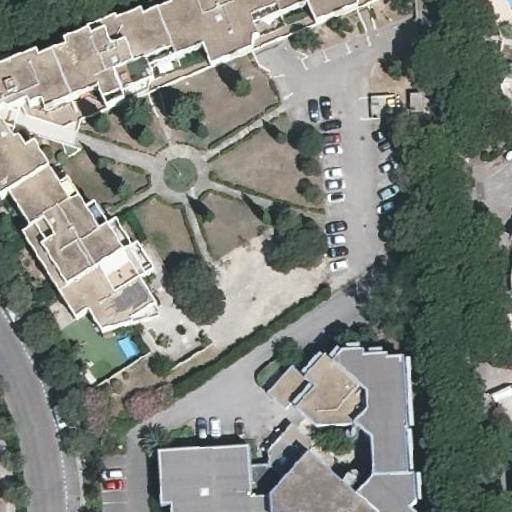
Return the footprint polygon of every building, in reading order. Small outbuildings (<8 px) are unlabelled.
[(146,276),(130,250),(125,253),(109,227),(103,231),(90,210),(66,172),(56,178),(51,169),(36,142),(13,136),(11,132),(5,122),(2,120),(4,114),(5,108),(12,108),(29,101),(32,106),(45,101),(69,91),(97,80),(101,89),(109,108),(129,100),(125,91),(151,80),(156,78),(153,69),(148,59),(176,48),(202,37),(206,46),(214,67),(234,58),(231,49),(258,39),(261,37),(258,27),(254,17),(281,6),(297,0),(309,0),(312,6),(320,25),(340,17),(336,7),(353,0),(166,0),(64,41),(67,47),(41,57),(38,51),(0,66),(0,67),(3,72),(0,73),(0,193),(3,199),(15,191),(36,225),(23,232),(38,257),(51,249),(73,285),(88,310),(104,332),(136,324),(133,319),(155,307),(158,304),(142,279),(146,276)] [(309,0),(297,0),(281,6),(286,16),(312,6),(309,0)] [(361,9),(362,0),(353,0),(336,7),(340,17),(361,9)] [(254,17),(258,27),(286,16),(281,6),(254,17)] [(202,37),(176,48),(180,58),(206,46),(202,37)] [(257,49),(258,39),(231,49),(234,58),(255,50),(257,49)] [(64,41),(38,51),(41,57),(67,47),(64,41)] [(148,59),(153,69),(180,58),(176,48),(148,59)] [(97,80),(69,91),(73,100),(101,89),(97,80)] [(150,92),(151,80),(125,91),(129,100),(150,92)] [(69,91),(45,101),(49,110),(73,100),(69,91)] [(422,92),(411,92),(411,110),(423,109),(422,92)] [(61,163),(51,169),(56,178),(66,172),(61,163)] [(98,204),(90,210),(103,231),(109,227),(112,225),(106,218),(102,211),(98,204)] [(130,250),(134,248),(118,222),(112,225),(109,227),(125,253),(130,250)] [(140,244),(134,248),(130,250),(146,276),(157,270),(140,244)] [(60,293),(73,285),(51,249),(38,257),(60,293)] [(76,318),(88,310),(73,285),(60,293),(76,318)] [(161,317),(155,307),(133,319),(136,324),(161,317)] [(390,351),(367,352),(367,346),(344,347),(335,357),(326,350),(306,373),(293,361),(268,389),(287,406),(293,399),(314,418),(319,423),(358,421),(375,436),(376,474),(360,492),(312,450),(308,454),(284,481),(267,464),(249,465),(248,447),(157,451),(161,505),(170,505),(170,511),(418,511),(416,472),(410,472),(408,427),(410,426),(410,413),(407,354),(390,355),(390,351)] [(307,437),(291,422),(279,436),(296,450),(307,437)]
